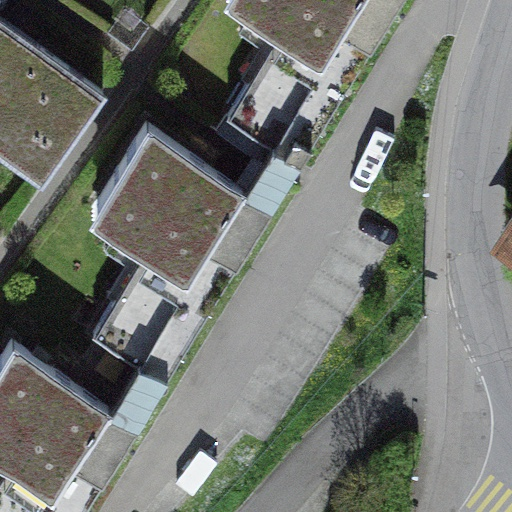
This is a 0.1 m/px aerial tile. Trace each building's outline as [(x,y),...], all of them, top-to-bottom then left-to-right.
[(374,0),(241,0),(295,34),(244,113),(285,139),(374,0)] [(104,99),(0,24),(0,146),(46,180),(104,99)] [(142,121),(83,210),(144,250),(94,327),(136,354),(244,187),(142,121)] [(35,511),(108,399),(5,334),(0,341),(0,453),(18,465),(0,492),(0,511),(35,511)] [(147,425),(164,383),(135,371),(118,413),(147,425)]
